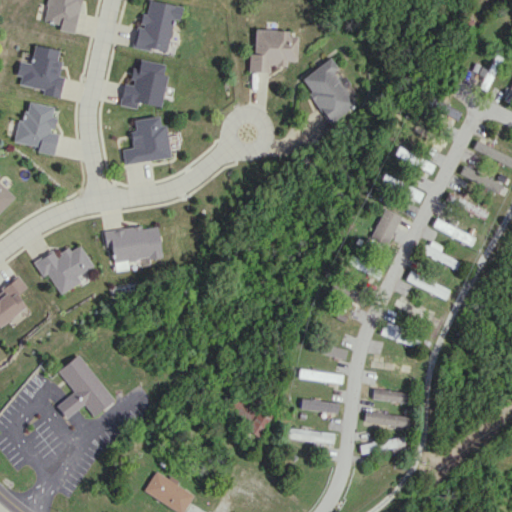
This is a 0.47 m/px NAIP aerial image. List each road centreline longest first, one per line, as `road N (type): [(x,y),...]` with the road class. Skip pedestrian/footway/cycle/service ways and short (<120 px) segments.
road 1 (residential): [(511,120),(487,110),(469,120),(409,240),(356,364),(339,480),(323,511)]
road 2 (residential): [(0,251),(57,213),(175,185),(232,144)]
road 3 (residential): [(101,199),(86,126),(109,0)]
